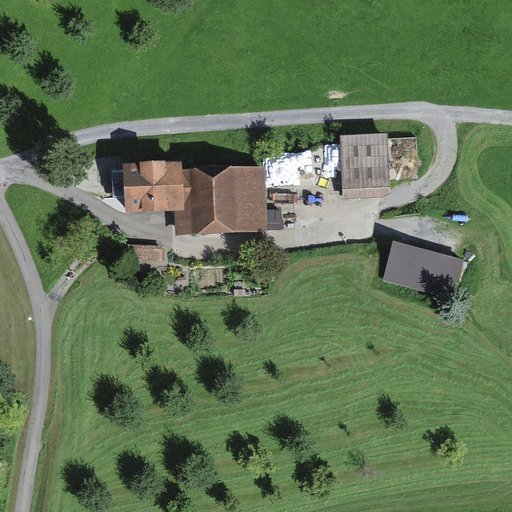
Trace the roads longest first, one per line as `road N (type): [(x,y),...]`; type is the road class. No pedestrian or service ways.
road 1 (track): [(0,169),(85,133),(135,124),(431,110),(511,117)]
road 2 (track): [(41,315),(78,268),(129,229)]
